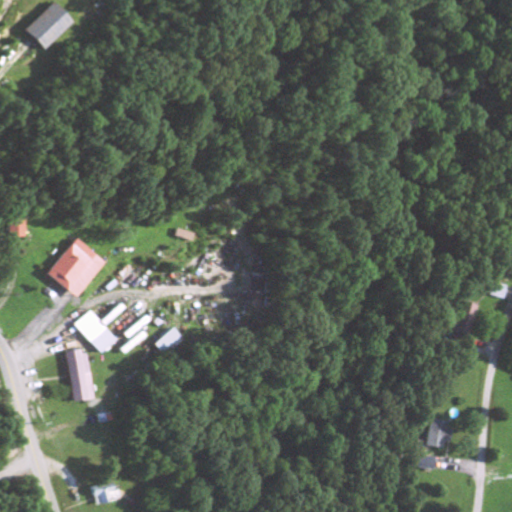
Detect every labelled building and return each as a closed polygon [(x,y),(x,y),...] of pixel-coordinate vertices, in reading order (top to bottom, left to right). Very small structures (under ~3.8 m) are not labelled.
[(21,33),(40,53),(70,25),(50,5),(21,33)] [(24,240),(23,220),(7,220),(7,241),(24,240)] [(103,266),(76,241),(44,276),(71,301),(103,266)] [(504,288),(490,285),(487,298),(501,302),(504,288)] [(452,335),(469,337),(472,306),(455,304),(452,335)] [(112,343),(88,314),(72,327),(95,357),(112,343)] [(177,341),(168,330),(148,346),(158,358),(177,341)] [(83,353),(63,355),(68,404),(88,402),(83,353)] [(448,451),(449,432),(447,432),(448,424),(429,422),(426,449),(448,451)] [(435,460),(417,458),(416,471),(433,472),(435,460)] [(115,503),(113,492),(108,493),(106,485),(87,489),(91,508),(115,503)]
